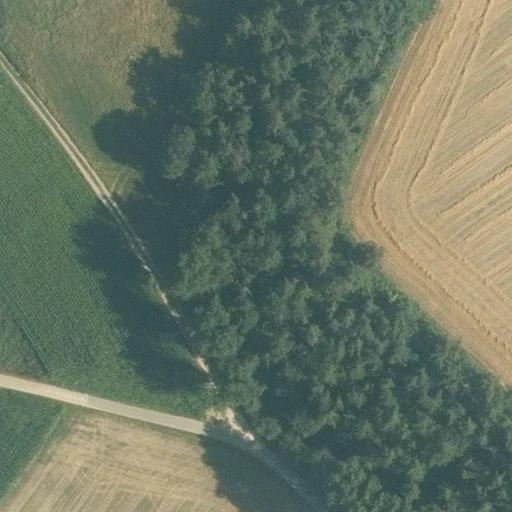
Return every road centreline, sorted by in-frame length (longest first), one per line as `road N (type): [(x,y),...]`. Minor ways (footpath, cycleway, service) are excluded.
road 1 (track): [(235,435),(170,283),(0,51)]
road 2 (track): [(0,383),(235,435)]
